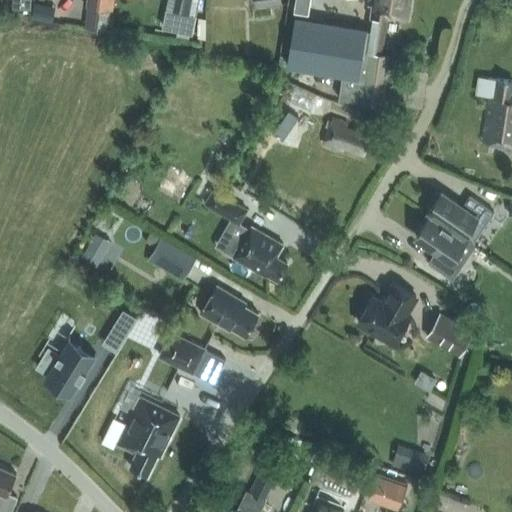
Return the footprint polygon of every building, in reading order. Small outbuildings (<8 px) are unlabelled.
[(31,9),(31,0),(12,0),(12,7),(31,9)] [(106,31),(110,9),(112,9),(113,0),(88,0),(84,27),(89,28),(89,29),(106,31)] [(169,0),(164,26),(190,31),(192,18),(194,19),(197,0),(169,0)] [(382,51),(388,15),(407,17),(409,0),(376,0),(374,13),(374,12),(373,17),(371,17),(369,29),(358,100),(363,101),(361,110),(364,114),(381,117),(383,104),(382,104),(390,52),(382,51)] [(55,18),(56,5),(36,4),(35,17),(55,18)] [(296,16),(289,64),(343,73),(339,97),(358,100),(369,29),(352,26),(311,19),(311,18),(296,16)] [(483,139),(511,143),(511,79),(498,77),(498,78),(477,75),(474,94),(490,96),(483,139)] [(371,136),(347,126),(348,123),(332,117),(323,141),(342,148),(343,145),(364,153),(371,136)] [(235,161),(220,154),(211,173),(227,180),(235,161)] [(231,216),(239,221),(246,209),(213,190),(206,202),(231,216)] [(442,192),(427,213),(472,244),(494,211),(470,194),(462,206),(442,192)] [(428,261),(452,278),(475,246),(472,244),(427,213),(430,216),(416,236),(436,250),(428,261)] [(278,279),(288,262),(276,255),(283,243),(251,225),(250,227),(239,221),(231,216),(223,231),(241,242),(233,256),(265,274),(266,273),(278,279)] [(196,257),(161,237),(150,255),(185,275),(196,257)] [(90,243),(82,256),(94,263),(102,250),(90,243)] [(373,295),(358,321),(394,342),(409,317),(405,314),(416,295),(394,283),(383,302),(373,295)] [(222,321),(245,335),(258,312),(244,304),(246,301),(217,284),(200,312),(221,324),(222,321)] [(116,320),(129,328),(137,317),(123,308),(116,320)] [(441,313),(427,335),(459,354),(472,331),(441,313)] [(171,331),(160,355),(214,382),(226,358),(171,331)] [(71,391),(70,394),(71,395),(97,353),(95,353),(94,355),(69,339),(70,337),(69,336),(58,353),(49,347),(37,366),(47,372),(44,378),(50,381),(51,382),(53,380),(71,391)] [(131,466),(148,474),(158,453),(161,454),(180,415),(141,395),(118,442),(138,451),(131,466)] [(263,439),(256,454),(289,469),(296,454),(263,439)] [(394,464),(418,470),(424,448),(399,442),(394,464)] [(260,511),(279,471),(264,464),(252,491),(248,489),(238,511),(232,508),(230,511),(260,511)] [(0,511),(11,511),(18,498),(9,494),(18,474),(0,465),(0,491),(3,492),(0,498),(0,511)] [(387,495),(402,500),(407,484),(393,479),(378,474),(370,499),(384,504),(387,495)] [(315,511),(345,511),(321,501),(315,511)]
